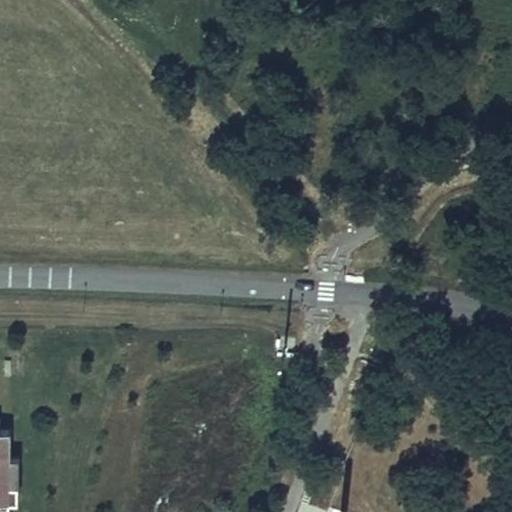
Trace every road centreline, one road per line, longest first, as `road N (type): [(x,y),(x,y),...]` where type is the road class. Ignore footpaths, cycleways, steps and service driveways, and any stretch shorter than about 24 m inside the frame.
road 1 (tertiary): [(0,280),(367,293)]
road 2 (unclassified): [(367,293),(289,511)]
road 3 (tertiary): [(367,293),(511,316)]
